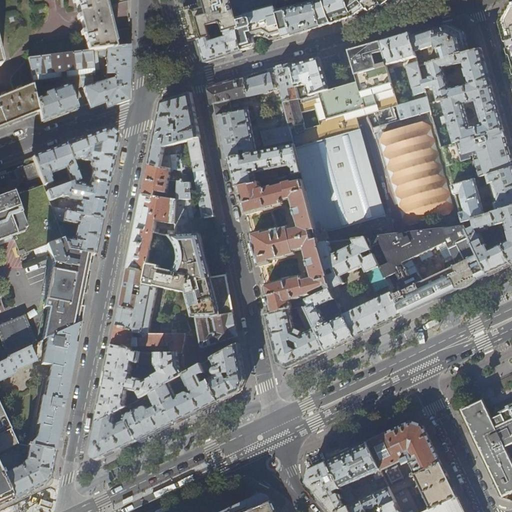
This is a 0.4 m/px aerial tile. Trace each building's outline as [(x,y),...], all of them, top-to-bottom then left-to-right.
[(103,0),(75,0),(81,25),(88,52),(96,50),(100,50),(103,50),(115,48),(112,31),(108,20),(105,7),(103,0)] [(199,0),(202,7),(191,10),(193,20),(217,14),(221,25),(224,34),(225,34),(238,30),(238,29),(241,28),(238,19),(232,0),(199,0)] [(324,0),(316,2),(321,27),(328,24),(340,21),(352,17),(361,10),(364,8),(366,11),(374,5),(378,2),(382,7),(391,0),(324,0)] [(316,2),(286,9),(292,36),(297,34),(313,29),(321,27),(316,2)] [(511,3),(509,5),(504,14),(499,23),(501,31),(504,43),(505,42),(507,47),(511,66),(511,3)] [(238,30),(243,51),(254,48),(256,44),(255,38),(257,38),(262,36),(266,39),(268,35),(272,37),(280,34),(290,32),(291,36),(292,36),(286,9),(277,11),(276,7),(245,16),(245,17),(238,19),(241,28),(238,29),(238,30)] [(219,24),(221,25),(217,14),(193,20),(196,29),(197,29),(199,41),(212,37),(209,27),(219,24)] [(449,25),(410,37),(415,53),(437,46),(441,61),(472,52),(468,37),(467,34),(449,25)] [(112,31),(115,48),(130,46),(129,40),(127,29),(127,28),(121,29),(112,31)] [(212,37),(199,41),(200,42),(205,61),(206,63),(216,60),(229,56),(243,51),(238,30),(225,34),(226,38),(213,42),(212,37)] [(407,34),(380,42),(387,66),(413,58),(414,63),(406,65),(415,94),(426,91),(426,90),(423,82),(415,53),(410,37),(409,33),(407,34)] [(303,120),(290,125),(293,139),(294,143),(302,173),(304,181),(316,230),(319,240),(320,244),(366,238),(392,235),(357,110),(367,108),(369,116),(375,128),(401,120),(397,106),(399,106),(389,73),(388,69),(387,66),(380,42),(372,44),(351,50),(350,51),(359,82),(353,83),(331,90),(311,95),(300,98),(298,99),(302,115),(317,111),(322,126),(306,131),(303,120)] [(106,82),(93,86),(84,88),(83,88),(88,105),(90,109),(95,107),(105,104),(106,107),(106,109),(129,101),(130,69),(130,56),(130,46),(115,48),(103,50),(103,56),(106,56),(106,82)] [(434,88),(436,96),(434,97),(436,104),(442,102),(492,88),(489,76),(486,64),(482,49),(472,52),(441,61),(425,65),(427,72),(429,71),(431,80),(423,82),(426,90),(434,88)] [(96,67),(96,50),(88,52),(28,59),(32,78),(82,74),(84,88),(93,86),(92,70),(93,70),(96,67)] [(311,95),(331,90),(324,67),(321,59),(292,67),(297,88),(306,85),(309,87),(311,95)] [(264,146),(293,139),(290,125),(303,120),(302,115),(298,99),(300,98),(297,88),(292,67),(291,63),(261,72),(248,76),(208,88),(211,106),(215,105),(218,120),(224,148),(226,160),(230,159),(258,154),(258,153),(249,108),(233,112),(233,110),(238,109),(237,106),(232,107),(231,103),(269,91),(269,89),(279,86),(289,125),(261,132),(264,146)] [(27,117),(39,112),(37,101),(33,84),(29,86),(0,97),(0,127),(3,126),(27,117)] [(42,99),(37,101),(39,112),(40,117),(42,122),(57,116),(78,109),(70,87),(66,86),(41,95),(42,99)] [(504,130),(500,115),(492,88),(442,102),(454,144),(504,130)] [(176,97),(161,102),(158,118),(151,149),(149,164),(161,167),(164,154),(165,149),(180,144),(189,141),(201,138),(196,115),(192,93),(184,95),(176,97)] [(431,111),(428,97),(399,106),(397,106),(401,120),(403,120),(403,119),(431,111)] [(46,192),(49,201),(61,196),(67,198),(69,200),(80,202),(79,206),(76,206),(74,207),(72,215),(101,221),(104,204),(112,162),(117,137),(108,129),(90,137),(65,145),(78,179),(82,178),(75,161),(78,160),(88,162),(88,165),(88,166),(87,174),(90,174),(88,182),(89,182),(88,188),(79,186),(80,180),(78,180),(70,183),(54,189),(46,192)] [(481,178),(487,176),(511,167),(511,160),(511,156),(504,130),(454,144),(454,145),(442,149),(446,163),(470,157),(474,156),(478,166),(477,167),(481,178)] [(201,138),(189,141),(203,214),(204,218),(215,216),(212,201),(211,194),(208,177),(201,138)] [(293,169),(294,174),(296,174),(302,173),(294,143),(258,153),(258,154),(230,159),(230,162),(236,188),(239,187),(261,183),(268,181),(279,179),(277,169),(290,167),(293,169)] [(180,144),(165,149),(164,154),(181,153),(180,144)] [(78,179),(65,145),(53,150),(33,157),(43,185),(46,192),(54,189),(49,175),(56,172),(57,175),(60,174),(59,171),(65,169),(70,183),(78,180),(78,179)] [(181,153),(164,154),(161,167),(182,170),(183,170),(181,153)] [(161,167),(149,164),(146,179),(144,189),(142,195),(166,199),(169,182),(178,183),(179,181),(184,181),(184,180),(183,177),(182,170),(161,167)] [(511,167),(487,176),(497,212),(511,208),(511,167)] [(461,214),(464,223),(486,216),(475,180),(453,186),(455,195),(462,193),(462,196),(462,197),(465,210),(466,209),(467,213),(461,214)] [(184,181),(179,181),(178,183),(177,200),(178,201),(193,200),(192,193),(187,193),(187,189),(192,188),(191,183),(184,183),(184,181)] [(261,183),(239,187),(247,215),(284,206),(284,205),(285,205),(284,201),(293,198),(296,210),(295,210),(297,216),(300,228),(291,230),(290,228),(281,230),(281,229),(275,231),(265,234),(264,231),(252,234),(252,236),(260,267),(272,263),(276,262),(275,260),(297,254),(296,252),(306,249),(309,261),(308,261),(310,267),(313,278),(305,280),(304,277),(302,278),(302,276),(265,286),(272,315),(291,310),(296,309),(296,306),(292,307),(290,301),(301,298),(302,299),(304,299),(304,296),(311,295),(313,298),(320,295),(317,290),(326,286),(328,291),(330,290),(332,289),(320,244),(319,240),(313,241),(311,231),(316,230),(304,181),(293,184),(292,182),(285,184),(285,185),(274,188),(273,187),(262,190),(261,183)] [(46,339),(80,323),(83,308),(80,307),(84,287),(88,267),(90,255),(67,250),(58,226),(57,221),(53,211),(51,206),(49,201),(46,192),(43,185),(14,196),(13,192),(0,197),(0,239),(12,235),(20,255),(46,246),(52,263),(45,298),(50,300),(42,341),(46,339)] [(166,199),(142,195),(139,213),(132,248),(128,268),(147,272),(149,263),(155,233),(158,233),(158,230),(155,230),(157,222),(176,224),(178,201),(177,200),(166,199)] [(193,200),(178,201),(176,224),(176,231),(176,235),(198,235),(196,220),(195,215),(193,200)] [(53,211),(66,214),(67,209),(51,206),(53,211)] [(511,208),(497,212),(494,213),(497,225),(506,223),(511,241),(503,244),(511,264),(511,208)] [(53,211),(57,221),(76,225),(73,241),(67,240),(62,226),(58,226),(67,250),(90,255),(94,255),(97,237),(101,221),(72,215),(66,214),(53,211)] [(486,216),(464,223),(465,227),(488,276),(500,270),(511,264),(503,244),(501,238),(487,246),(479,231),(497,225),(494,213),(486,216)] [(372,251),(374,255),(403,315),(445,295),(488,276),(465,227),(401,234),(392,235),(366,238),(372,251)] [(158,233),(155,233),(149,263),(162,266),(161,269),(206,278),(211,278),(203,249),(200,235),(198,235),(176,235),(169,236),(166,235),(158,233)] [(366,253),(372,251),(366,238),(320,244),(332,289),(330,290),(335,300),(341,312),(343,317),(345,316),(355,338),(359,336),(380,326),(403,315),(374,255),(369,258),(366,253)] [(162,266),(149,263),(147,272),(144,284),(157,287),(156,291),(151,320),(152,320),(162,321),(173,322),(171,334),(186,335),(189,331),(187,318),(196,318),(213,317),(233,313),(230,293),(226,275),(211,278),(206,278),(161,269),(162,266)] [(147,272),(128,268),(124,287),(120,306),(139,310),(142,296),(135,295),(136,290),(143,291),(144,288),(144,284),(147,272)] [(152,320),(151,320),(156,291),(144,288),(143,291),(142,296),(139,310),(120,306),(118,320),(117,325),(135,330),(135,332),(150,334),(152,320)] [(313,298),(304,303),(306,307),(327,351),(339,345),(355,338),(345,316),(343,317),(341,312),(331,317),(330,318),(330,320),(331,323),(328,325),(321,311),(320,311),(319,308),(335,300),(330,290),(328,291),(320,295),(313,298)] [(295,323),(291,310),(272,315),(266,315),(268,321),(268,323),(273,342),(278,364),(289,369),(312,358),(327,351),(306,307),(300,308),(302,315),(300,316),(308,333),(302,336),(301,335),(302,333),(299,331),(297,334),(297,333),(295,327),(298,327),(297,323),(295,323)] [(213,317),(196,318),(201,347),(203,348),(221,342),(238,336),(236,326),(233,313),(213,317)] [(22,317),(0,326),(0,334),(10,356),(30,347),(34,345),(22,317)] [(173,322),(162,321),(160,334),(171,334),(173,322)] [(28,446),(55,451),(63,408),(66,394),(76,344),(80,323),(46,339),(42,365),(50,366),(46,389),(39,390),(33,376),(28,379),(26,382),(5,391),(2,386),(0,386),(0,410),(16,444),(28,446)] [(135,330),(117,325),(114,337),(113,345),(131,349),(131,351),(143,353),(143,346),(168,346),(169,342),(171,342),(171,353),(178,353),(182,353),(186,335),(171,334),(160,334),(150,334),(135,332),(135,330)] [(224,353),(201,365),(219,402),(232,396),(234,395),(237,394),(240,392),(241,391),(242,390),(246,381),(244,371),(244,368),(239,344),(224,353)] [(171,353),(143,353),(131,351),(131,349),(113,345),(110,358),(110,361),(97,423),(116,413),(117,412),(123,409),(126,407),(127,407),(125,404),(127,395),(129,396),(131,390),(138,391),(142,399),(150,394),(159,389),(170,383),(173,381),(180,378),(183,376),(183,375),(184,375),(179,366),(178,353),(171,353)] [(0,360),(0,381),(15,375),(16,371),(37,361),(30,347),(10,356),(0,360)] [(170,383),(159,389),(175,423),(200,411),(219,402),(201,365),(194,369),(189,372),(184,375),(183,375),(192,394),(191,394),(190,393),(187,393),(182,395),(181,393),(179,394),(180,396),(179,399),(179,400),(178,400),(170,383)] [(126,407),(123,409),(138,441),(156,432),(175,423),(159,389),(150,394),(156,407),(149,410),(148,408),(147,407),(145,407),(143,408),(142,406),(139,407),(137,408),(138,410),(129,414),(126,407)] [(511,403),(505,407),(507,409),(500,412),(501,415),(492,419),(483,400),(463,410),(504,496),(511,492),(511,460),(509,455),(511,454),(511,453),(511,403)] [(116,413),(97,423),(94,437),(94,438),(91,455),(97,460),(118,450),(121,449),(137,441),(138,441),(123,409),(117,412),(122,422),(116,425),(116,424),(115,424),(114,424),(116,413)] [(0,410),(0,505),(14,499),(26,494),(45,485),(50,478),(52,464),(55,451),(28,446),(16,444),(0,410)] [(400,427),(368,443),(384,476),(389,487),(390,488),(442,463),(432,443),(424,426),(412,422),(400,427)] [(137,441),(121,449),(123,453),(139,446),(137,441)] [(328,461),(327,462),(340,489),(348,506),(350,511),(367,511),(366,510),(370,509),(372,510),(374,509),(376,508),(376,507),(376,506),(378,510),(381,509),(396,502),(390,488),(389,487),(356,502),(348,485),(375,472),(376,474),(374,475),(376,480),(384,476),(368,443),(347,452),(344,454),(328,461)] [(325,457),(328,461),(344,454),(342,449),(340,449),(327,455),(325,457)] [(318,466),(327,462),(324,456),(308,463),(311,469),(318,466)] [(318,466),(311,469),(309,470),(307,482),(323,501),(332,511),(350,511),(348,506),(345,508),(338,494),(336,495),(334,492),(340,489),(327,462),(318,466)] [(451,482),(442,463),(390,488),(396,502),(401,511),(420,511),(409,488),(419,483),(432,510),(458,497),(451,482)] [(220,511),(271,511),(265,497),(258,494),(220,511)] [(465,511),(458,497),(432,510),(427,511),(465,511)] [(401,511),(396,502),(381,509),(382,511),(401,511)]
